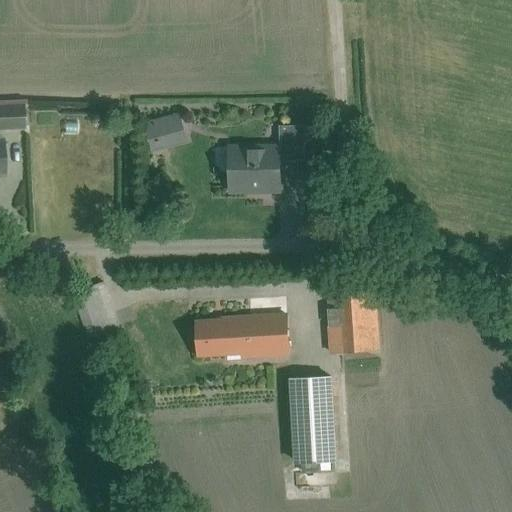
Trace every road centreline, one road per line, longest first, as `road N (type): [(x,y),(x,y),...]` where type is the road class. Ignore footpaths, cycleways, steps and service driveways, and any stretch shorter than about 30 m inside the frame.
road 1 (residential): [(354,245),(0,254)]
road 2 (track): [(332,0),(354,245)]
road 3 (residential): [(354,245),(511,290)]
